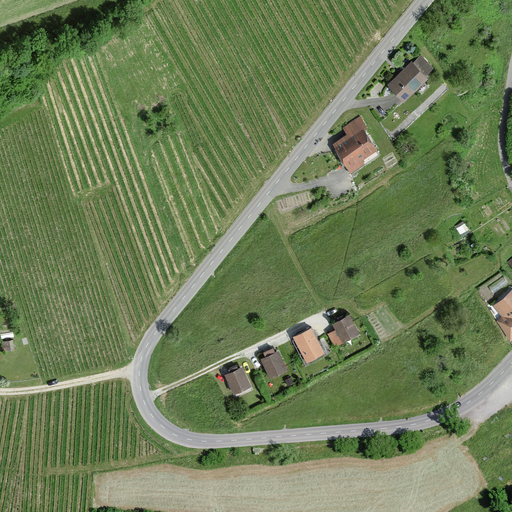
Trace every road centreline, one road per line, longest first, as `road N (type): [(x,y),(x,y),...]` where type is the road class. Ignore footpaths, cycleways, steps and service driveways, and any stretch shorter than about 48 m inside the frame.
road 1 (tertiary): [(424,0),(156,328),(141,355),(139,384),(159,423),(203,440),(424,422),(467,402),(511,361)]
road 2 (track): [(138,370),(0,392)]
road 3 (residential): [(511,63),(501,147),(511,184)]
